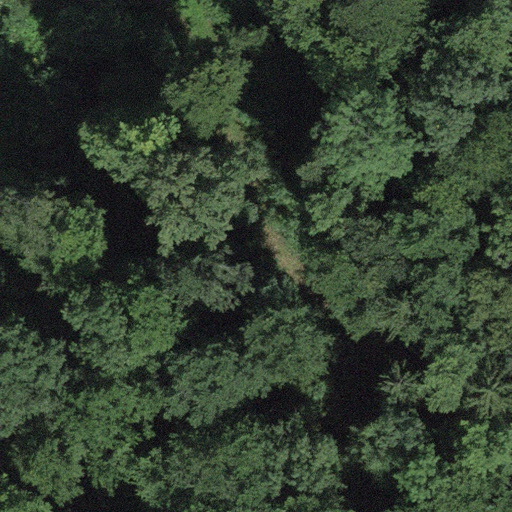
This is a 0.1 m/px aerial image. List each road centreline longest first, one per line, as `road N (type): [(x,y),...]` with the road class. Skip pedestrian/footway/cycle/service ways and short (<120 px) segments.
road 1 (track): [(480,511),(348,261),(263,7),(254,0)]
road 2 (track): [(42,0),(17,62),(26,145),(0,231)]
